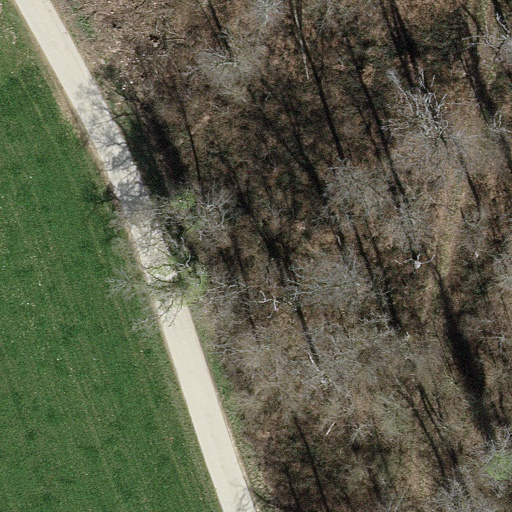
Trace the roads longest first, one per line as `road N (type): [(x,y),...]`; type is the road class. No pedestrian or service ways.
road 1 (track): [(248,511),(60,0)]
road 2 (track): [(0,443),(150,494),(174,511)]
